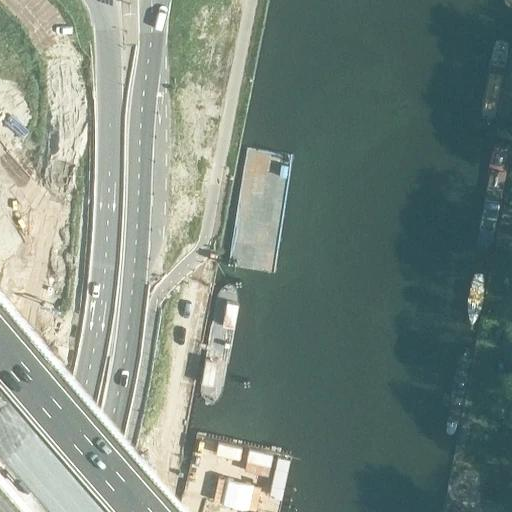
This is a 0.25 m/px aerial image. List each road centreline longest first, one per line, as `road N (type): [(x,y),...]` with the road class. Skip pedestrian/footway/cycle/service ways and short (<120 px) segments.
road 1 (primary): [(104,0),(110,88),(98,292),(84,410),(57,511)]
road 2 (primary): [(104,511),(144,296),(151,0)]
road 3 (motorway): [(106,511),(0,389)]
